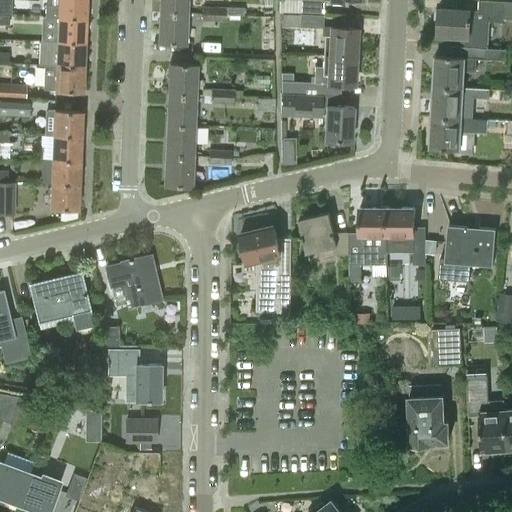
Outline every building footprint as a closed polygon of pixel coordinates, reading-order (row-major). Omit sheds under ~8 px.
[(9,14),(11,14),(11,0),(0,0),(0,13),(8,13),(9,14)] [(58,0),(58,4),(45,4),(45,16),(57,16),(86,17),(86,0),(58,0)] [(186,0),(160,0),(160,11),(186,12),(186,0)] [(300,0),(300,13),(323,14),(323,0),(300,0)] [(466,36),(465,46),(488,48),(489,21),(503,21),(503,17),(511,17),(511,0),(501,0),(479,0),(479,9),(471,9),(438,7),(437,34),(466,36)] [(225,6),(202,5),(202,13),(225,14),(225,6)] [(186,12),(160,11),(159,42),(185,43),(186,12)] [(323,14),(300,13),(282,12),(281,24),(323,27),(323,14)] [(0,24),(9,25),(9,14),(8,13),(0,13),(0,24)] [(202,20),(225,21),(225,14),(202,13),(202,20)] [(56,40),(85,41),(86,17),(57,16),(56,40)] [(323,54),(329,54),(356,56),(357,27),(330,25),(330,35),(324,34),(323,54)] [(85,41),(56,40),(39,40),(39,64),(44,64),(56,64),(84,66),(85,41)] [(463,87),(463,86),(464,70),(476,71),(476,58),(506,59),(507,49),(488,48),(465,46),(446,45),(446,55),(436,54),(434,85),(463,87)] [(9,52),(0,51),(0,63),(9,63),(9,52)] [(356,56),(329,54),(323,54),(323,66),(315,66),(314,82),(293,80),(293,72),(282,72),(281,92),(306,93),(316,94),(339,95),(340,84),(354,84),(356,56)] [(168,93),(195,94),(195,88),(201,88),(202,79),(196,79),(196,63),(170,62),(168,93)] [(83,90),(84,66),(56,64),(44,64),(43,89),(83,90)] [(0,96),(30,98),(31,84),(0,82),(0,96)] [(434,85),(433,116),(461,118),(462,117),(472,118),(473,96),(489,97),(490,88),(463,86),(463,87),(434,85)] [(211,95),(210,102),(222,103),(222,88),(211,88),(211,95)] [(222,88),(222,103),(234,103),(234,96),(234,89),(222,88)] [(353,105),(339,105),(339,95),(316,94),(306,93),(281,92),(281,115),(321,117),(322,115),(326,115),(325,139),(352,140),(353,105)] [(167,124),(194,125),(195,94),(168,93),(167,124)] [(0,113),(29,115),(30,99),(30,98),(0,96),(0,113)] [(257,98),(257,109),(270,109),(270,111),(274,111),(274,97),(257,98)] [(44,134),(53,134),(81,135),(82,111),(54,110),(48,109),(45,112),(44,134)] [(460,149),(461,131),(481,132),(482,127),(488,127),(488,118),(472,118),(462,117),(461,118),(433,116),(431,147),(460,149)] [(166,154),(192,155),(194,125),(167,124),(166,154)] [(8,131),(0,131),(0,143),(8,143),(8,131)] [(81,135),(53,134),(52,158),(80,159),(81,135)] [(232,150),(209,148),(208,156),(231,156),(231,157),(241,157),(242,148),(232,148),(232,150)] [(295,150),(281,150),(281,163),(295,163),(295,150)] [(192,155),(166,154),(164,185),(191,186),(192,155)] [(208,163),(231,164),(231,157),(231,156),(208,156),(208,163)] [(80,159),(52,158),(52,159),(42,158),(41,182),(51,183),(51,182),(79,183),(80,159)] [(8,181),(8,180),(0,179),(0,213),(15,214),(15,191),(15,181),(8,181)] [(78,208),(79,183),(51,182),(51,183),(50,207),(78,208)] [(388,233),(388,207),(361,207),(361,232),(349,232),(349,253),(349,280),(361,280),(361,263),(387,263),(387,233),(388,233)] [(388,207),(388,233),(415,233),(415,207),(388,207)] [(334,232),(329,211),(299,218),(307,252),(334,246),(334,253),(349,253),(349,232),(334,232)] [(496,228),(449,224),(446,261),(493,264),(496,228)] [(278,254),(281,254),(274,225),(241,232),(248,261),(258,259),(258,310),(290,311),(291,272),(278,272),(278,254)] [(426,241),(426,239),(413,239),(413,264),(421,264),(421,271),(426,271),(426,255),(426,241)] [(121,262),(106,265),(110,285),(126,281),(131,304),(161,297),(151,254),(121,261),(121,262)] [(29,283),(38,321),(39,327),(73,320),(75,328),(93,324),(81,271),(29,283)] [(22,317),(11,320),(4,288),(0,289),(0,339),(26,333),(22,317)] [(511,293),(500,292),(496,320),(511,322),(511,318),(511,293)] [(421,316),(421,304),(392,304),(393,317),(421,316)] [(106,315),(102,315),(101,345),(118,345),(118,344),(119,326),(106,325),(106,315)] [(373,336),(377,331),(377,326),(366,326),(366,337),(373,336)] [(462,363),(460,327),(432,328),(433,364),(462,363)] [(118,344),(118,345),(101,345),(101,352),(109,352),(109,372),(126,372),(126,398),(160,399),(160,362),(137,362),(137,345),(118,344)] [(508,448),(505,410),(504,399),(488,400),(487,368),(467,369),(469,415),(479,414),(481,450),(508,448)] [(432,442),(432,441),(449,440),(448,420),(445,420),(443,383),(409,385),(411,425),(401,425),(402,440),(411,440),(411,442),(416,448),(426,447),(432,442)] [(52,384),(42,386),(44,397),(54,395),(52,384)] [(0,391),(0,418),(9,394),(0,391)] [(0,418),(13,423),(23,396),(9,394),(0,418)] [(54,401),(39,399),(37,412),(52,414),(54,401)] [(54,401),(52,414),(69,417),(71,404),(54,401)] [(159,429),(159,415),(132,415),(132,429),(159,429)] [(0,493),(18,501),(29,472),(0,461),(0,493)] [(29,472),(18,501),(44,511),(43,511),(47,511),(59,480),(41,473),(40,477),(29,472)] [(87,480),(74,475),(65,498),(78,503),(87,480)] [(342,511),(333,498),(314,511),(342,511)]
